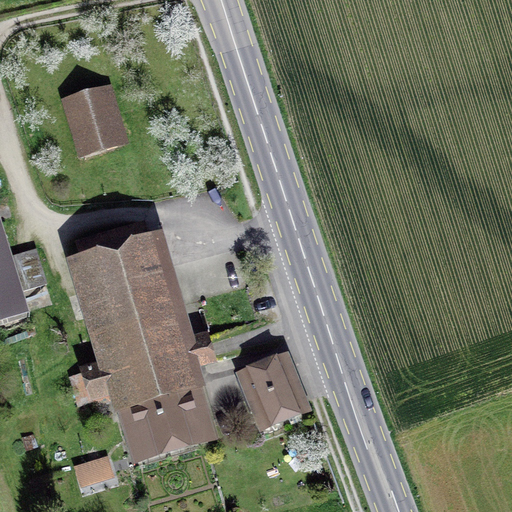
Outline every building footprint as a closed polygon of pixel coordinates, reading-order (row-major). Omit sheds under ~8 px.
[(103,95),(71,104),(84,151),(116,142),(103,95)] [(72,380),(78,400),(79,406),(112,396),(111,391),(123,387),(143,453),(203,435),(183,369),(207,362),(201,342),(177,349),(141,227),(81,245),(117,367),(104,371),(102,364),(86,369),(88,375),(71,380),(72,380)] [(0,321),(26,313),(20,292),(46,284),(37,254),(11,262),(0,228),(0,321)] [(267,351),(266,326),(216,327),(216,348),(244,348),(244,352),(267,351)] [(302,411),(282,363),(246,378),(253,396),(245,399),(251,413),(259,410),(266,426),(302,411)] [(107,460),(80,469),(83,479),(110,471),(107,460)]
